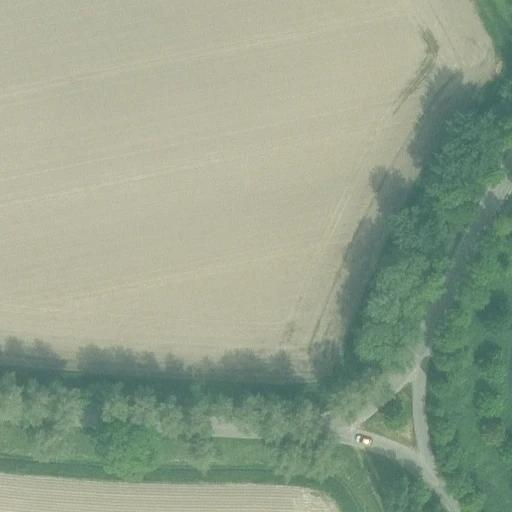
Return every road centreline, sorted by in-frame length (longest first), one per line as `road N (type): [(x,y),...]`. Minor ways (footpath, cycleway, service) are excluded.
road 1 (unclassified): [(320,427),(161,427),(0,409)]
road 2 (unclassified): [(420,350),(511,165)]
road 3 (unclassified): [(320,427),(362,410),(420,350)]
road 4 (unclassified): [(433,476),(421,429),(420,350)]
road 5 (unclassified): [(433,476),(409,456),(320,427)]
